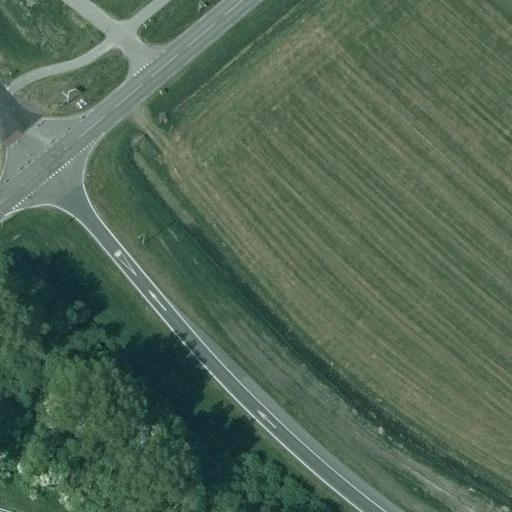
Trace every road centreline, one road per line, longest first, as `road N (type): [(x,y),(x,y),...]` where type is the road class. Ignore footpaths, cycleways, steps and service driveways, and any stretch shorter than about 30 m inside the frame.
road 1 (motorway): [(374,511),(206,356),(44,167)]
road 2 (secondary): [(44,167),(157,72)]
